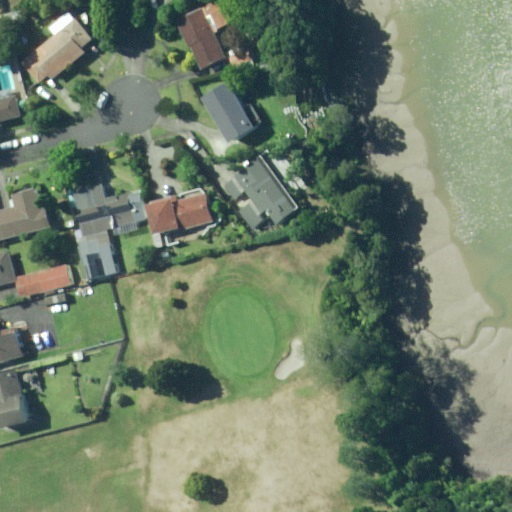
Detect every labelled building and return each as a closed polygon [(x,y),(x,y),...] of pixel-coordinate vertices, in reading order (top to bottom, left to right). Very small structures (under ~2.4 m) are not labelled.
[(218,29),(234,21),(223,0),(215,0),(175,20),(188,46),(190,46),(201,68),(202,69),(227,57),(221,43),(216,33),(219,31),(218,29)] [(83,47),(85,45),(92,39),(69,11),(59,19),(49,28),(55,35),(23,62),(40,83),(45,79),(49,75),(53,80),(55,78),(85,52),(82,48),(83,47)] [(257,63),(255,59),(249,48),(234,55),(231,57),(230,57),(235,67),(237,66),(239,70),(258,66),(257,63)] [(220,122),(233,143),(259,127),(230,82),(205,98),(220,122)] [(0,120),(22,115),(21,113),(17,95),(0,99),(0,120)] [(292,215),(299,210),(260,159),(239,175),(237,177),(265,214),(269,211),(275,218),(277,221),(280,225),(286,220),(292,215)] [(244,192),(234,179),(223,187),(233,201),(244,192)] [(103,186),(95,188),(86,190),(85,186),(73,189),(76,200),(68,202),(71,217),(79,215),(84,238),(78,239),(80,247),(79,247),(86,277),(87,280),(117,272),(111,244),(112,244),(108,229),(113,228),(110,216),(116,215),(118,226),(137,222),(147,219),(140,189),(128,192),(129,193),(113,197),(106,199),(103,186)] [(0,210),(0,215),(6,239),(51,227),(50,223),(46,207),(42,208),(37,189),(32,190),(12,195),(13,198),(15,207),(0,210)] [(212,211),(210,203),(207,193),(177,201),(176,197),(176,195),(151,202),(152,204),(147,206),(155,236),(167,232),(181,229),(181,231),(193,227),(193,229),(194,232),(197,234),(201,232),(202,229),(201,225),(214,222),(215,221),(212,211)] [(254,228),(265,220),(252,202),(240,211),(254,228)] [(171,245),(180,242),(177,233),(168,236),(171,245)] [(155,246),(163,244),(162,237),(154,239),(155,246)] [(16,278),(9,253),(9,251),(0,253),(0,285),(15,282),(20,298),(46,292),(47,295),(64,291),(63,287),(72,285),(67,265),(23,276),(16,278)] [(47,306),(67,301),(65,294),(45,299),(47,306)] [(18,327),(9,329),(0,331),(0,363),(17,359),(25,357),(18,327)] [(24,391),(19,372),(19,371),(0,375),(0,431),(0,432),(30,424),(23,396),(25,395),(24,394),(24,391)]
